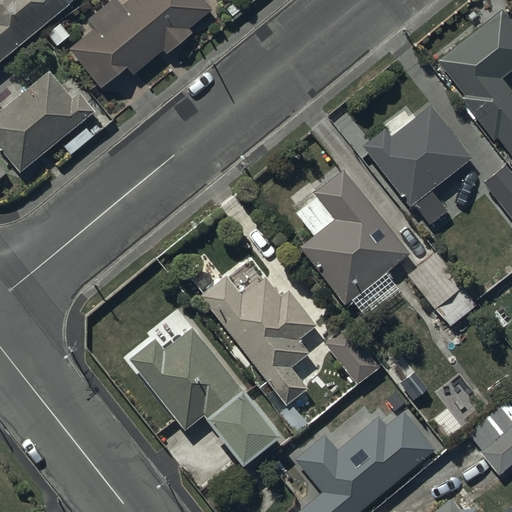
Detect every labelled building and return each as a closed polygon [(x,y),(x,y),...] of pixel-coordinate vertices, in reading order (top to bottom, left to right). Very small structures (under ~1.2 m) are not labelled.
[(0,0),(0,62),(75,0),(0,0)] [(131,77),(133,75),(162,52),(165,56),(190,36),(187,31),(211,12),(201,0),(128,0),(121,6),(116,0),(109,0),(85,20),(93,30),(68,50),(101,90),(125,70),(131,77)] [(511,25),(500,11),(437,61),(464,97),(460,100),(492,142),(496,139),(511,159),(511,92),(502,79),(511,71),(511,25)] [(71,101),(48,73),(0,111),(0,151),(18,174),(96,112),(80,93),(71,101)] [(409,208),(412,206),(429,226),(447,211),(431,191),(470,159),(429,109),(393,139),(384,128),(360,148),(409,208)] [(511,176),(503,165),(482,183),(511,221),(511,176)] [(298,249),(298,250),(344,308),(359,296),(368,308),(393,288),(383,275),(407,255),(341,171),(312,193),(316,198),(294,215),(312,238),(298,249)] [(449,328),(476,306),(436,254),(406,277),(449,328)] [(225,277),(199,298),(284,407),(305,390),(289,370),(308,355),(297,341),(315,327),(287,292),(280,298),(264,277),(240,296),(225,277)] [(154,340),(128,361),(183,432),(202,418),(204,421),(203,422),(240,470),(279,439),(192,329),(163,352),(154,340)] [(511,408),(506,401),(466,432),(481,452),(478,454),(497,477),(511,464),(511,408)] [(359,511),(434,450),(403,413),(386,427),(378,418),(337,451),(323,435),(293,460),(320,494),(298,511),(359,511)] [(460,511),(451,501),(436,511),(460,511)]
